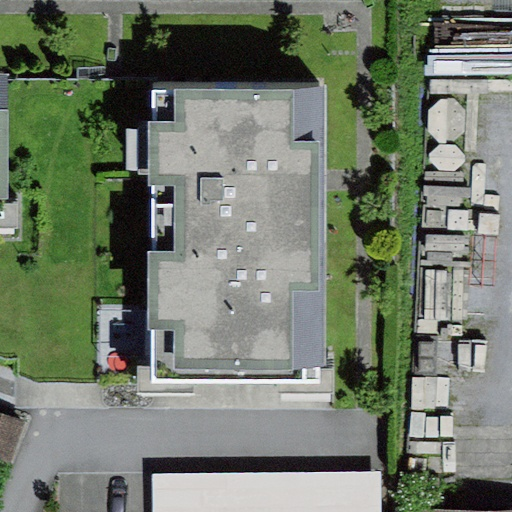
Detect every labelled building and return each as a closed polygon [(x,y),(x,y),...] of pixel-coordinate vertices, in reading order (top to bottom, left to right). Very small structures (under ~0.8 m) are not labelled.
[(0,52),(0,217),(23,217),(23,185),(8,185),(9,52),(0,52)] [(324,64),(153,64),(153,345),(139,345),(139,371),(195,371),(195,356),(278,356),(278,369),(336,369),(336,342),(324,342),(324,181),(324,64)] [(26,417),(0,407),(0,452),(11,456),(26,417)] [(371,511),(371,466),(153,466),(152,511),(371,511)] [(511,511),(511,501),(426,502),(426,511),(511,511)]
